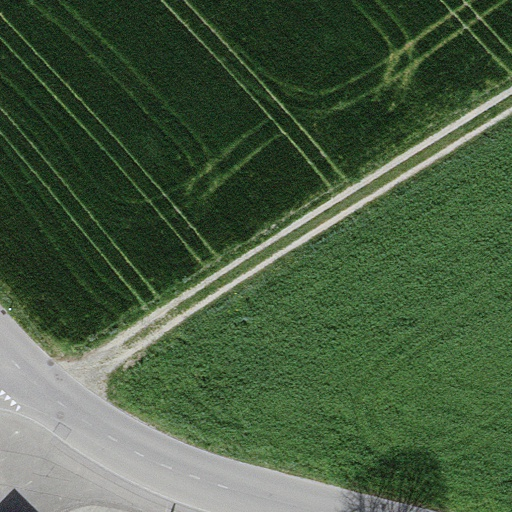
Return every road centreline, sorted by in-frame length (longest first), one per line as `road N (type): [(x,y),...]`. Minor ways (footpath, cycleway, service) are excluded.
road 1 (track): [(50,397),(511,102)]
road 2 (unclassified): [(331,510),(197,480),(130,450),(70,414),(0,349)]
